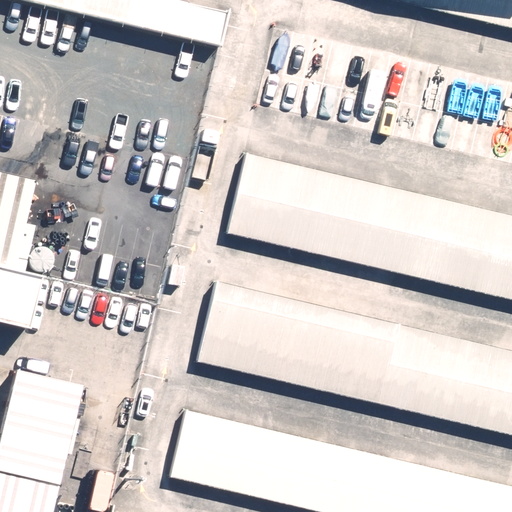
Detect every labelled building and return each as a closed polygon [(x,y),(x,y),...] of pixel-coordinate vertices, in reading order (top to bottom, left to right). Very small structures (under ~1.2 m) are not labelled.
[(227,17),(153,0),(12,0),(220,49),(227,17)] [(511,82),(275,26),(256,105),(511,165),(511,82)] [(511,215),(246,152),(227,233),(511,300),(511,215)] [(0,173),(0,268),(14,272),(36,182),(0,173)] [(42,279),(14,272),(0,268),(0,338),(26,345),(42,279)] [(511,354),(215,283),(196,361),(511,435),(511,354)] [(0,511),(50,511),(81,385),(16,370),(0,435),(0,511)] [(511,511),(511,487),(185,410),(169,477),(317,511),(511,511)]
